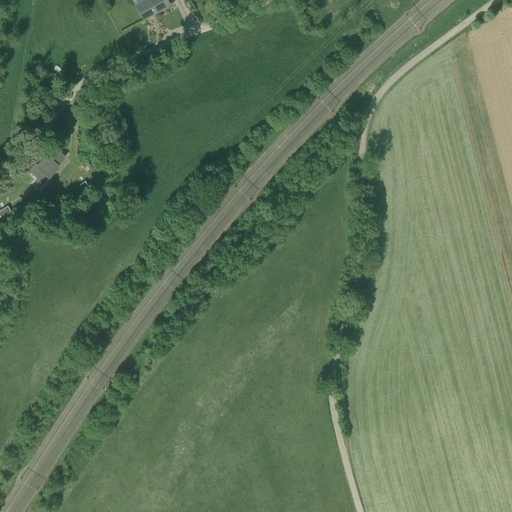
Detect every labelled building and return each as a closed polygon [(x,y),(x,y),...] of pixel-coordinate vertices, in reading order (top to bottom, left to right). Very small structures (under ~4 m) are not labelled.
[(170,5),(167,0),(144,0),(143,1),(142,0),(132,0),(144,20),(170,5)] [(27,171),(33,176),(36,178),(31,183),(39,191),(52,177),(49,175),(58,165),(56,164),(64,156),(55,148),(48,156),(46,154),(37,164),(35,162),(27,171)] [(91,177),(99,171),(90,159),(82,165),(91,177)] [(81,196),(90,188),(84,181),(75,188),(81,196)] [(0,214),(3,219),(11,213),(7,207),(0,210),(0,214)]
